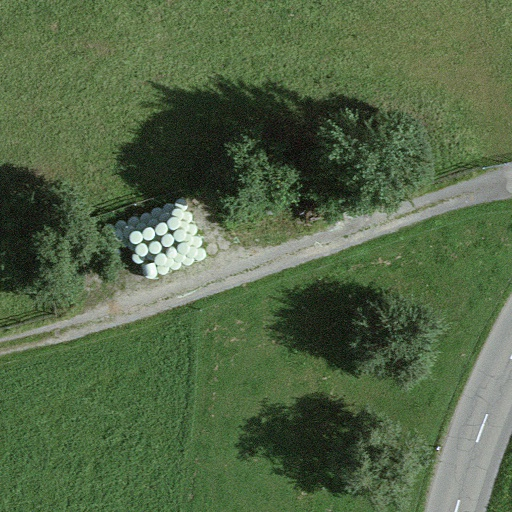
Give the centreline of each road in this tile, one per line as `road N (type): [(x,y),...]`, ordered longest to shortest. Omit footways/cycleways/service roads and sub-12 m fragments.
road 1 (track): [(0,345),(214,291),(511,188)]
road 2 (residential): [(511,354),(452,511)]
